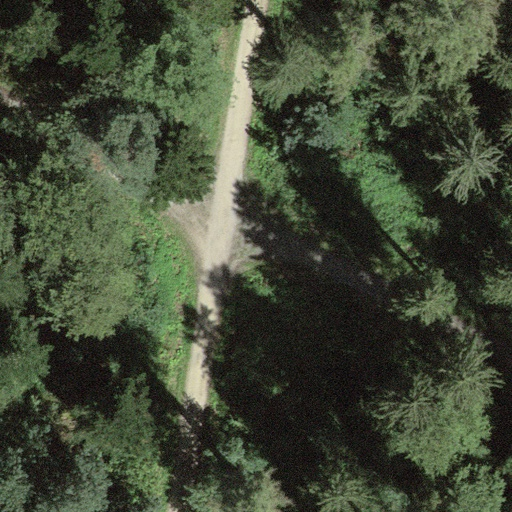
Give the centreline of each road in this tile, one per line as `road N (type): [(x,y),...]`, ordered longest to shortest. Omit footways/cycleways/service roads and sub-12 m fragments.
road 1 (track): [(0,100),(511,363)]
road 2 (track): [(171,511),(257,0)]
